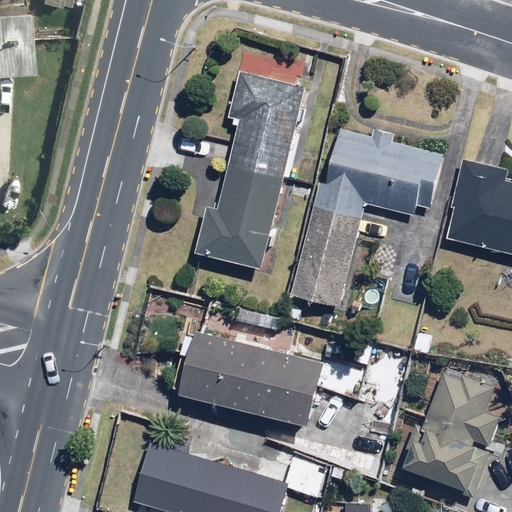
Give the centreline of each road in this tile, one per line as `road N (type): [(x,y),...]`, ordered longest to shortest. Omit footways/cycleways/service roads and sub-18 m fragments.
road 1 (secondary): [(148,0),(60,354)]
road 2 (secondary): [(60,354),(22,511)]
road 3 (residential): [(511,45),(368,0)]
